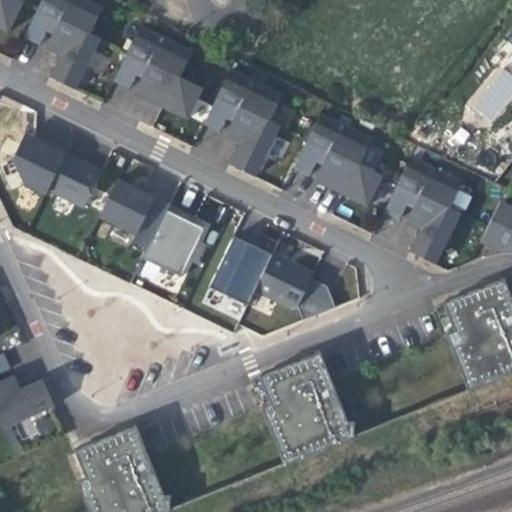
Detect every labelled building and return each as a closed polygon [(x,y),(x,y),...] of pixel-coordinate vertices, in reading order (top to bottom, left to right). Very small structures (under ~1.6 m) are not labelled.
[(0,0),(0,28),(6,31),(21,0),(0,0)] [(101,7),(86,0),(39,0),(36,8),(59,19),(53,32),(45,46),(60,53),(48,76),(62,83),(74,88),(99,37),(89,32),(101,7)] [(59,19),(36,8),(22,35),(31,39),(39,43),(46,29),(53,32),(59,19)] [(191,50),(138,25),(126,51),(149,63),(142,77),(136,90),(149,96),(148,99),(167,108),(186,117),(202,86),(179,75),(191,50)] [(135,73),(142,77),(149,63),(126,51),(112,79),(123,84),(129,87),(135,73)] [(488,122),(511,98),(511,79),(500,66),(465,99),(488,122)] [(281,93),(229,68),(216,95),(239,105),(233,118),(226,133),(240,139),(228,163),(242,169),(254,175),(279,123),(269,118),(281,93)] [(151,128),(161,107),(115,85),(105,106),(151,128)] [(149,96),(136,90),(134,92),(148,99),(149,96)] [(226,115),(233,118),(239,105),(216,95),(203,122),(211,126),(219,130),(226,115)] [(371,137),(319,111),(306,138),(329,149),(322,163),(316,176),(330,183),(329,186),(347,194),(367,204),(382,173),(359,162),(371,137)] [(34,137),(17,129),(0,163),(0,164),(36,182),(53,145),(34,137)] [(322,163),(329,149),(306,138),(293,165),(305,171),(309,173),(316,160),(322,163)] [(376,167),(383,150),(368,145),(362,162),(376,167)] [(82,162),(64,153),(47,189),(83,206),(100,170),(82,162)] [(419,253),(436,261),(459,210),(450,206),(462,180),(410,156),(398,181),(420,192),(413,205),(406,220),(420,226),(409,249),(419,253)] [(330,183),(316,176),(315,179),(329,186),(330,183)] [(142,192),(116,179),(100,215),(135,232),(131,240),(147,248),(167,204),(142,192)] [(407,202),(413,205),(420,192),(398,181),(384,209),(400,216),(407,202)] [(0,233),(0,234),(15,227),(0,195),(0,233)] [(511,204),(500,199),(481,239),(500,248),(511,243),(511,204)] [(184,211),(167,204),(147,248),(142,257),(181,275),(204,227),(192,221),(182,216),(184,211)] [(250,244),(233,236),(209,286),(247,304),(254,289),(271,254),(250,244)] [(292,263),(271,254),(254,289),(291,307),(298,305),(313,273),(292,263)] [(504,276),(490,282),(494,292),(508,287),(504,276)] [(462,347),(478,386),(511,371),(511,295),(508,287),(494,292),(490,282),(476,288),(443,301),(454,329),(446,332),(454,350),(462,347)] [(435,304),(446,332),(454,329),(443,301),(435,304)] [(462,347),(454,350),(469,389),(478,386),(462,347)] [(310,366),(325,361),(321,351),(306,356),(310,366)] [(2,353),(0,353),(0,372),(10,369),(5,358),(2,353)] [(278,420),(294,460),(355,435),(354,433),(355,420),(349,420),(325,361),(310,366),(306,356),(286,364),(259,376),(270,403),(263,406),(262,406),(269,424),(278,420)] [(0,381),(0,421),(3,428),(54,405),(47,390),(42,379),(19,390),(13,375),(0,381)] [(252,379),(263,406),(270,403),(259,376),(252,379)] [(18,421),(22,438),(49,432),(45,416),(18,421)] [(278,420),(269,424),(285,464),(294,460),(278,420)] [(138,425),(123,431),(127,441),(142,435),(138,425)] [(107,437),(75,449),(86,477),(78,480),(85,498),(94,495),(100,511),(166,511),(171,510),(171,508),(171,495),(165,495),(142,435),(127,441),(123,431),(107,437)] [(67,453),(78,480),(86,477),(75,449),(67,453)] [(100,511),(94,495),(85,498),(89,511),(100,511)]
